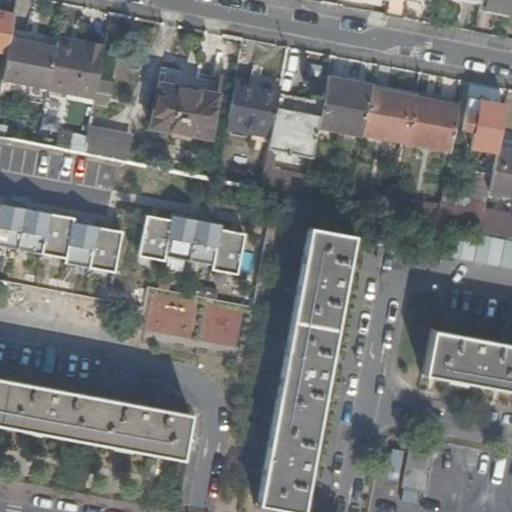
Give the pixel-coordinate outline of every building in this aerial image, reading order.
[(387,0),(386,10),(404,13),(406,0),(387,0)] [(511,0),(478,0),(478,4),(511,10),(511,0)] [(511,10),(478,4),(477,9),(511,14),(511,10)] [(11,28),(14,9),(0,6),(0,47),(7,49),(10,34),(11,28)] [(11,28),(10,34),(58,42),(59,37),(11,28)] [(50,82),(58,42),(10,34),(7,49),(2,73),(50,82)] [(99,76),(105,45),(86,42),(84,43),(59,38),(58,42),(50,82),(96,91),(99,76)] [(209,134),(221,72),(161,61),(150,123),(209,134)] [(280,87),(280,83),(236,74),(228,121),(271,130),(277,100),(280,87)] [(109,78),(99,76),(96,91),(106,93),(109,78)] [(364,130),(373,82),(345,77),(344,80),(327,77),(324,92),(324,96),(321,111),(318,121),(364,130)] [(407,138),(416,91),(373,82),(364,130),(407,138)] [(280,87),(277,100),(321,111),(324,96),(280,87)] [(452,147),(461,100),(416,91),(407,138),(452,147)] [(497,141),(505,99),(468,92),(465,118),(476,120),(475,124),(481,125),(479,142),(496,145),(497,141)] [(321,111),(277,100),(271,130),(269,142),(313,151),(318,121),(321,111)] [(61,126),(57,143),(85,147),(88,131),(61,126)] [(85,147),(123,156),(128,134),(89,126),(88,131),(85,147)] [(511,143),(497,141),(496,145),(491,172),(489,182),(489,185),(511,189),(511,143)] [(265,162),(260,183),(272,185),(284,188),(287,176),(289,167),(265,162)] [(468,178),(489,182),(491,172),(471,167),(468,178)] [(287,176),(284,188),(305,191),(307,179),(287,176)] [(464,204),(465,199),(465,197),(453,194),(452,202),(464,204)] [(416,199),(413,213),(437,218),(440,203),(416,199)] [(440,203),(437,218),(481,227),(486,202),(465,199),(464,204),(452,202),(441,199),(440,203)] [(118,271),(126,231),(77,222),(78,217),(3,204),(2,208),(0,207),(0,244),(71,257),(70,262),(118,271)] [(244,262),(251,222),(226,218),(227,213),(177,204),(176,209),(152,204),(144,245),(169,249),(170,244),(220,253),(219,258),(244,262)] [(256,497),(303,505),(355,231),(307,221),(256,497)] [(511,236),(455,225),(449,252),(511,264),(511,236)] [(146,291),(142,333),(191,337),(195,296),(146,291)] [(511,338),(432,324),(424,369),(511,385),(511,338)] [(0,421),(182,455),(191,408),(0,372),(0,421)] [(426,486),(435,444),(411,440),(403,482),(426,486)]
